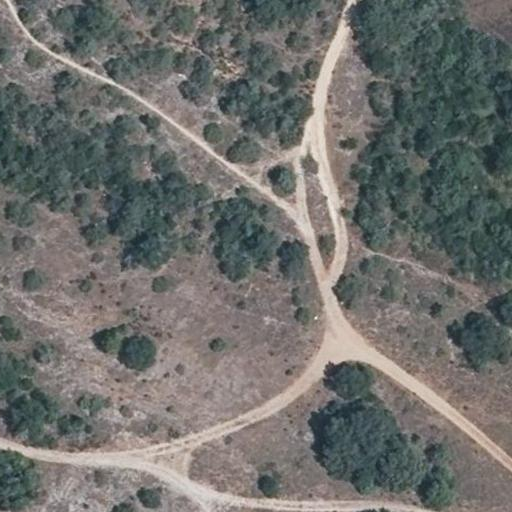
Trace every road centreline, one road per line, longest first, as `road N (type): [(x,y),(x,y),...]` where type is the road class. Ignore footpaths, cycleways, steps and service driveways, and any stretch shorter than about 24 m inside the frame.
road 1 (track): [(127,459),(277,402),(327,361),(338,340),(339,312),(306,223),(298,161),(355,0)]
road 2 (track): [(0,443),(33,456),(127,459),(191,487),(311,508),(396,511)]
road 3 (track): [(511,462),(391,368),(338,340)]
